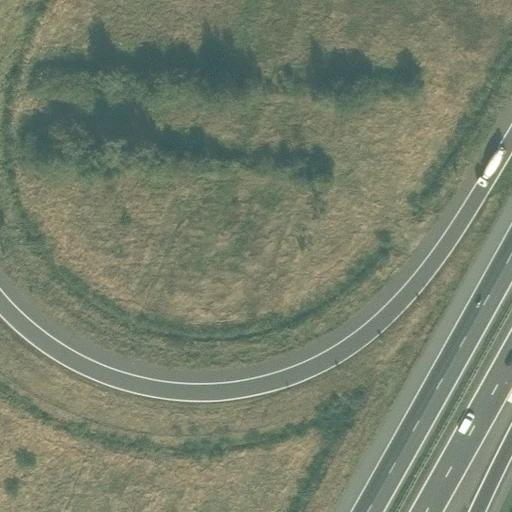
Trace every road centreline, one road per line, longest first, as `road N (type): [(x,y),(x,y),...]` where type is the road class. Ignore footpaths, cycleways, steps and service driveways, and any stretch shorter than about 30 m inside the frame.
road 1 (motorway): [(511,139),(457,232),(361,339),(241,392),(158,391),(95,370),(33,334),(0,302)]
road 2 (motorway): [(511,251),(368,511)]
road 3 (motorway): [(427,511),(511,358)]
